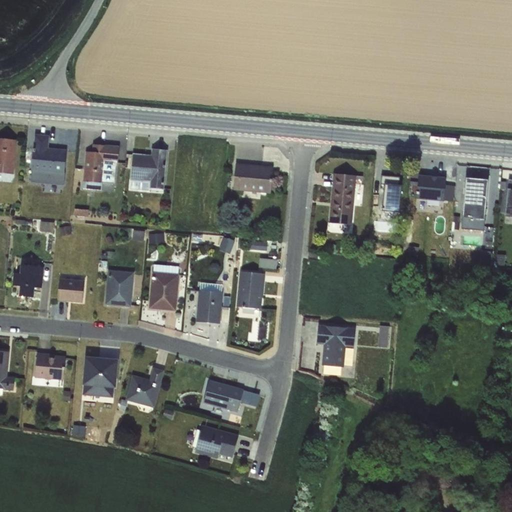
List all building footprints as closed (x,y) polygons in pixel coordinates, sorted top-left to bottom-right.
[(35,135),(30,172),(31,175),(46,177),(46,173),(64,175),(66,150),(48,148),(49,136),(35,135)] [(0,173),(14,174),(17,140),(0,138),(0,173)] [(105,162),(114,163),(118,164),(119,146),(93,144),(92,152),(85,152),(83,182),(102,183),(103,183),(105,162)] [(132,153),(130,180),(150,182),(149,189),(163,190),(164,190),(168,150),(151,149),(151,155),(132,153)] [(105,162),(103,183),(112,184),(114,163),(105,162)] [(235,163),(233,190),(271,194),(273,167),(235,163)] [(356,179),(356,176),(333,173),(329,223),(352,225),(356,179)] [(414,173),(413,198),(448,199),(449,175),(414,173)] [(462,218),(485,220),(489,180),(464,178),(461,218),(462,218)] [(511,178),(509,178),(508,188),(505,188),(503,212),(511,213),(511,178)] [(150,182),(130,180),(129,189),(163,192),(163,190),(149,189),(150,182)] [(102,183),(83,182),(83,189),(102,191),(102,183)] [(75,209),(74,216),(88,218),(89,210),(75,209)] [(485,220),(462,218),(462,225),(478,227),(478,230),(484,231),(485,220)] [(41,222),(40,231),(53,232),(54,223),(41,222)] [(133,230),(132,240),(144,241),(145,232),(133,230)] [(163,234),(150,235),(150,243),(164,243),(163,234)] [(224,238),(220,250),(230,253),(234,241),(224,238)] [(251,241),(250,248),(266,250),(267,242),(251,241)] [(480,254),(479,267),(492,268),(493,255),(480,254)] [(260,258),(259,266),(276,268),(276,260),(260,258)] [(15,273),(14,286),(21,286),(20,296),(33,297),(34,288),(41,288),(43,268),(22,265),(21,274),(15,273)] [(154,265),(153,273),(178,275),(179,267),(154,265)] [(109,272),(106,304),(130,306),(133,274),(109,272)] [(240,272),(237,307),(260,309),(262,283),(263,283),(264,274),(240,272)] [(178,275),(153,273),(150,308),(175,310),(178,275)] [(60,280),(58,300),(83,302),(85,282),(60,280)] [(197,322),(219,324),(222,293),(200,291),(197,322)] [(221,307),(219,324),(228,323),(230,308),(221,307)] [(242,307),(241,315),(255,317),(256,308),(242,307)] [(343,367),(347,328),(318,326),(316,344),(324,345),(322,365),(343,367)] [(380,326),(378,346),(386,347),(388,326),(380,326)] [(355,329),(347,328),(345,346),(353,347),(355,329)] [(354,364),(354,348),(346,348),(345,364),(354,364)] [(0,389),(5,390),(8,352),(0,351),(0,389)] [(37,354),(35,377),(63,379),(65,358),(37,354)] [(86,357),(83,395),(113,397),(117,360),(86,357)] [(133,377),(127,399),(153,407),(163,372),(154,369),(150,381),(133,377)] [(6,377),(5,390),(13,391),(14,378),(6,377)] [(209,381),(204,402),(237,412),(240,402),(255,406),(258,394),(243,390),(209,381)] [(85,428),(73,425),(73,434),(85,436),(85,428)] [(202,427),(195,451),(217,457),(219,451),(233,455),(237,439),(219,434),(220,432),(202,427)]
